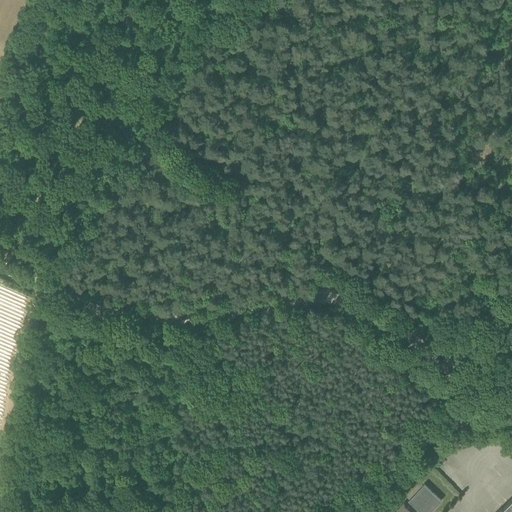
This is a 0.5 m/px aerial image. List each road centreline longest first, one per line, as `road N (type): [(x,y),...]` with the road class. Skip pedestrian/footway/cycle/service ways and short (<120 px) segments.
road 1 (unclassified): [(511,403),(340,294),(317,290),(145,317),(0,262)]
road 2 (unclassified): [(360,511),(412,441),(440,421),(470,411),(511,413)]
road 3 (track): [(61,0),(0,104)]
